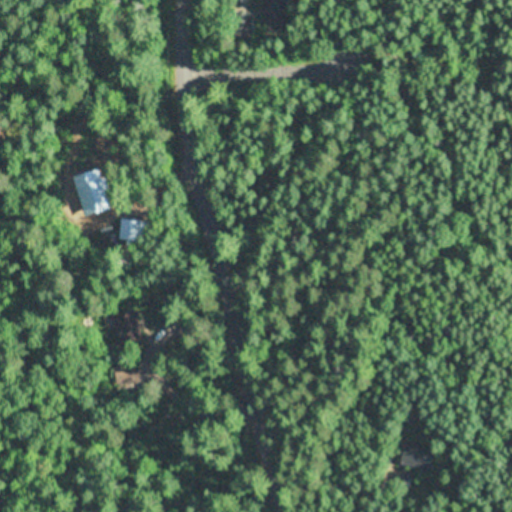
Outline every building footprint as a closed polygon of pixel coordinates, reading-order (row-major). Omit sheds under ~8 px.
[(284,15),(284,29),(265,29),(265,7),(265,0),(284,0),(284,3),(284,9),(284,15)] [(253,13),(252,44),(236,44),(231,44),(229,44),(229,41),(229,35),(229,12),(253,13)] [(446,53),(416,60),(411,41),(441,33),(446,53)] [(419,89),(407,92),(402,77),(414,73),(419,89)] [(120,349),(119,349),(119,348),(117,338),(115,327),(113,316),(113,314),(134,310),(137,325),(140,340),(141,345),(120,349)] [(130,385),(115,386),(114,374),(113,359),(140,358),(141,384),(130,385)] [(435,447),(430,470),(401,463),(403,452),(406,441),(430,447),(435,447)]
